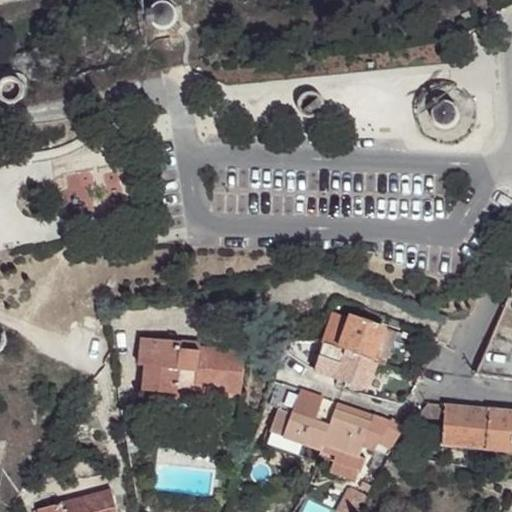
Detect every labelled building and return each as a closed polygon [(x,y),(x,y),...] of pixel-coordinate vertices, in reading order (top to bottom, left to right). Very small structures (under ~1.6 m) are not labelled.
[(179,19),(178,13),(175,6),(170,4),(170,0),(154,1),(155,5),(151,8),(149,12),(148,17),(149,21),(151,27),(155,29),(161,32),(167,32),(173,29),(176,25),(179,19)] [(24,92),(24,85),(22,78),(19,74),(12,71),(7,71),(2,72),(0,73),(0,99),(5,102),(10,102),(15,101),(21,97),(24,92)] [(322,112),(324,105),(324,101),(320,95),(318,93),(311,91),(307,92),(301,95),(299,98),(297,105),(299,112),(301,114),(307,118),(311,118),(314,118),(320,114),(322,112)] [(458,114),(458,110),(456,107),(451,103),(448,101),(443,101),(433,108),(432,112),(432,119),(434,122),(439,126),(442,128),(449,127),(452,126),(457,121),(458,114)] [(511,292),(506,290),(501,303),(508,306),(511,296),(511,292)] [(324,343),(315,370),(367,389),(376,363),(383,366),(396,333),(351,317),(350,320),(333,314),(324,343)] [(0,323),(0,350),(1,351),(4,347),(7,343),(8,338),(8,333),(6,328),(2,324),(0,323)] [(145,367),(143,392),(176,395),(177,389),(178,370),(197,371),(195,391),(242,395),(245,352),(200,348),(200,351),(181,349),(182,342),(142,338),(139,366),(145,367)] [(182,342),(181,349),(200,351),(200,348),(201,343),(182,342)] [(178,370),(177,389),(195,391),(197,371),(178,370)] [(280,409),(271,434),(303,445),(321,452),(323,445),(330,426),(316,421),(324,398),(278,382),(270,405),(280,409)] [(335,410),(353,416),(356,410),(338,403),(335,410)] [(428,404),(417,417),(440,419),(441,405),(428,404)] [(511,411),(446,406),(442,446),(511,452),(511,411)] [(338,450),(330,472),(356,481),(359,472),(362,473),(366,459),(360,457),(363,447),(389,457),(405,427),(392,420),(391,422),(356,410),(353,416),(335,410),(330,426),(323,445),(338,450)] [(271,434),(268,445),(299,456),(303,445),(271,434)] [(336,511),(357,511),(366,496),(351,488),(349,489),(336,511)] [(38,510),(38,511),(117,511),(112,491),(38,510)]
